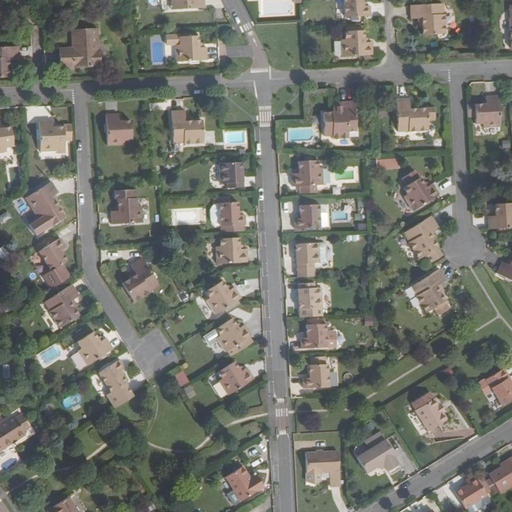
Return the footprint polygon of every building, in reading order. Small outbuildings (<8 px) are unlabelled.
[(171,0),(172,10),(173,10),(176,10),(176,21),(205,19),(204,8),(203,0),(171,0)] [(344,0),(345,16),(371,15),(370,6),(364,6),(363,0),(344,0)] [(411,6),(411,19),(418,18),(422,18),(423,26),(423,35),(446,34),(445,15),(444,15),(443,4),(411,6)] [(373,55),(372,42),(365,42),(364,31),(363,31),(363,26),(349,27),(349,32),(345,32),(345,39),(341,39),(342,56),(373,55)] [(59,54),(60,69),(100,67),(99,49),(98,49),(97,29),(72,30),(73,47),(73,49),(74,49),(74,54),(59,54)] [(206,47),(202,47),(199,48),(199,43),(198,37),(179,38),(180,46),(176,46),(176,62),(207,60),(206,47)] [(0,78),(9,78),(8,61),(19,61),(18,46),(0,47),(0,78)] [(467,125),(475,124),(483,124),(483,128),(500,127),(498,96),(486,97),(486,104),(474,105),(467,105),(467,125)] [(427,108),(418,109),(411,109),(410,104),(410,98),(397,99),(398,131),(409,131),(429,131),(428,121),(436,120),(435,108),(427,108)] [(324,113),(324,137),(333,136),(333,139),(349,138),(348,132),(356,131),(355,101),(343,102),(333,102),(332,102),(332,112),(324,113)] [(202,121),(193,122),(185,122),(185,117),(185,111),(171,112),(173,144),(183,143),(184,143),(203,142),(202,121)] [(106,115),(107,145),(124,144),(124,140),(132,140),(131,121),(123,122),(119,122),(119,118),(119,114),(106,115)] [(38,121),(40,152),(57,151),(57,154),(65,154),(64,145),(63,128),(56,128),(52,129),(51,124),(51,121),(38,121)] [(0,153),(6,152),(6,151),(5,147),(13,146),(10,128),(4,128),(0,129),(0,153)] [(223,131),(224,146),(248,146),(247,130),(223,131)] [(381,157),(382,167),(404,166),(403,155),(381,157)] [(292,174),(293,186),(300,186),(300,193),(317,192),(317,185),(323,185),(323,168),(318,168),(318,160),(299,161),(299,173),(292,174)] [(227,184),(227,188),(243,187),(242,163),(220,164),(221,184),(227,184)] [(404,196),(413,211),(439,194),(432,182),(426,186),(420,176),(419,177),(415,170),(402,178),(407,185),(403,187),(407,194),(404,196)] [(58,207),(54,201),(52,197),(55,194),(58,193),(51,183),(43,188),(36,192),(26,198),(35,213),(37,211),(41,218),(42,217),(49,213),(56,223),(64,218),(58,207)] [(111,211),(112,224),(142,222),(141,205),(138,206),(138,198),(137,189),(115,190),(115,199),(118,199),(118,211),(111,211)] [(220,226),(245,225),(245,215),(239,215),(238,203),(230,203),(229,197),(219,197),(219,203),(220,226)] [(488,216),(489,229),(511,227),(511,202),(495,204),(495,216),(488,216)] [(220,226),(219,203),(211,209),(211,220),(215,226),(220,226)] [(294,216),(295,229),(326,227),(325,210),(321,210),(320,203),(301,204),(301,215),(294,216)] [(0,214),(0,219),(3,224),(12,218),(7,210),(0,214)] [(438,227),(432,216),(404,233),(409,242),(419,259),(426,254),(431,262),(442,255),(438,247),(434,239),(430,232),(438,227)] [(216,247),(216,264),(248,262),(247,249),(240,250),(239,238),(220,239),(220,246),(216,247)] [(39,251),(51,270),(67,260),(60,249),(65,247),(59,239),(39,251)] [(296,244),(297,269),(313,268),(313,263),(319,262),(319,243),(296,244)] [(502,262),(496,273),(511,282),(511,257),(508,265),(502,262)] [(130,266),(133,271),(136,275),(129,279),(122,284),(134,303),(159,286),(141,259),(130,266)] [(446,300),(441,292),(437,286),(440,284),(446,280),(439,269),(411,286),(417,296),(416,296),(427,312),(434,307),(439,315),(449,308),(444,301),(446,300)] [(127,275),(129,279),(136,275),(133,271),(127,275)] [(207,301),(216,315),(242,298),(235,287),(229,291),(222,281),(206,292),(210,298),(207,301)] [(298,284),(299,308),(322,307),(321,288),(315,288),(314,283),(298,284)] [(50,310),(60,327),(79,315),(71,301),(78,297),(71,285),(45,301),(51,310),(50,310)] [(15,306),(10,298),(2,304),(7,311),(15,306)] [(322,307),(299,308),(300,317),(322,316),(322,307)] [(249,338),(252,336),(244,325),(238,329),(232,319),(216,330),(220,336),(216,339),(225,353),(227,352),(233,348),(236,354),(253,343),(249,338)] [(301,336),(301,348),(332,347),(331,330),(327,330),(326,322),(307,324),(308,335),(301,336)] [(79,349),(87,364),(112,348),(106,338),(99,342),(93,332),(78,341),(82,347),(79,349)] [(233,348),(227,352),(231,357),(236,354),(233,348)] [(124,384),(126,383),(120,372),(124,369),(118,360),(99,371),(112,391),(107,393),(116,407),(132,396),(124,384)] [(219,381),(228,396),(254,379),(247,368),(241,372),(234,362),(218,373),(222,379),(219,381)] [(303,375),(303,388),(334,387),(333,370),(329,370),(329,362),(310,363),(310,375),(303,375)] [(444,370),(447,378),(455,374),(451,366),(444,370)] [(486,379),(503,405),(511,399),(511,382),(504,368),(486,379)] [(181,386),(189,381),(182,370),(174,375),(181,386)] [(191,385),(185,388),(190,397),(196,394),(191,385)] [(411,404),(429,431),(446,420),(442,414),(437,405),(429,392),(411,404)] [(44,404),(46,415),(54,413),(52,403),(44,404)] [(440,403),(437,405),(442,414),(445,412),(440,403)] [(0,423),(0,449),(25,434),(23,431),(29,427),(22,414),(15,418),(13,415),(0,423)] [(370,452),(385,442),(380,434),(364,444),(370,452)] [(358,459),(365,471),(377,465),(379,468),(385,464),(393,460),(391,456),(393,455),(385,442),(358,459)] [(305,453),(307,473),(319,473),(330,472),(339,472),(338,452),(305,453)] [(487,475),(498,493),(511,484),(511,456),(499,465),(500,467),(487,475)] [(393,460),(385,464),(389,470),(396,465),(393,460)] [(225,476),(240,501),(261,488),(254,475),(249,478),(242,466),(225,476)] [(339,472),(330,472),(330,487),(339,487),(339,472)] [(307,473),(307,481),(313,484),(320,481),(319,473),(307,473)] [(480,478),(476,480),(485,494),(489,492),(480,478)] [(453,493),(463,509),(464,509),(485,495),(485,494),(476,480),(475,480),(453,493)] [(79,511),(69,495),(47,509),(48,511),(79,511)] [(491,508),(491,505),(485,495),(464,509),(466,511),(477,511),(481,510),(482,511),(484,511),(491,508)]
